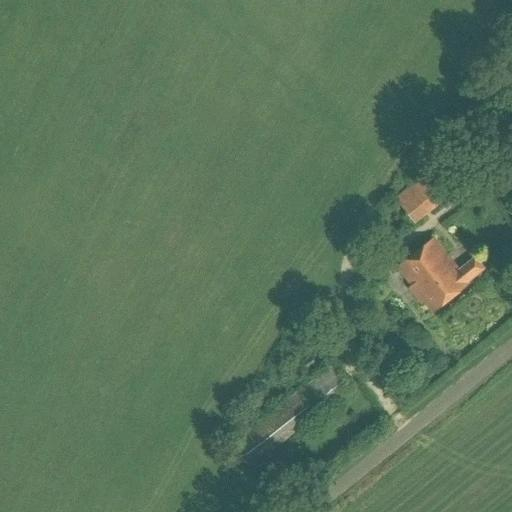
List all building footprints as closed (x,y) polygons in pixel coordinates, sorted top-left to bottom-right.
[(511,66),(500,78),(511,90),(511,66)] [(480,134),(498,153),(511,139),(511,110),(508,107),(480,134)] [(394,199),(413,223),(440,202),(421,177),(394,199)] [(426,302),(434,312),(470,283),(468,281),(484,268),(475,257),(459,270),(434,238),(398,267),(412,285),(409,287),(423,305),(426,302)] [(321,340),(331,354),(340,348),(330,334),(321,340)] [(229,442),(247,466),(351,389),(332,363),(229,442)]
